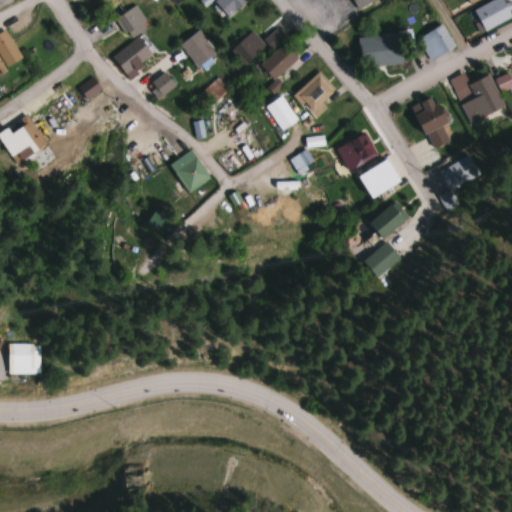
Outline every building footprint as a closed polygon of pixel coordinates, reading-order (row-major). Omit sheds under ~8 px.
[(247,0),(213,0),(225,16),(247,0)] [(373,0),(350,0),(355,9),(373,0)] [(510,16),(500,0),(490,0),(469,11),(481,32),(510,16)] [(114,18),(127,38),(148,24),(134,4),(114,18)] [(456,45),(443,22),(416,38),(430,60),(456,45)] [(0,67),(4,65),(5,66),(19,58),(4,29),(0,30),(0,67)] [(197,67),(215,52),(197,29),(178,44),(197,67)] [(263,39),(271,49),(283,39),(274,29),(263,39)] [(264,45),(251,30),(229,50),(242,65),(264,45)] [(400,62),(397,33),(357,38),(360,66),(400,62)] [(139,61),(149,54),(137,37),(110,56),(126,79),(144,67),(139,61)] [(296,56),(280,42),(257,68),(272,82),(296,56)] [(158,98),(174,84),(163,71),(147,85),(158,98)] [(292,94),(309,113),(334,90),(317,71),(292,94)] [(448,78),(468,122),(502,107),(488,74),(468,83),(463,71),(448,78)] [(86,99),(100,88),(91,76),(77,86),(86,99)] [(226,87),(213,77),(196,100),(208,109),(226,87)] [(277,132),(295,122),(281,95),(263,105),(277,132)] [(408,106),(422,134),(425,132),(432,147),(447,140),(440,124),(444,122),(432,95),(408,106)] [(43,144),(24,113),(0,127),(0,142),(13,163),(43,144)] [(334,146),(344,169),(374,155),(363,132),(334,146)] [(208,178),(190,149),(167,163),(185,192),(208,178)] [(287,158),(295,173),(312,164),(304,149),(287,158)] [(477,177),(468,155),(438,169),(448,191),(438,196),(444,210),(456,204),(449,189),(477,177)] [(355,176),(370,198),(398,180),(384,157),(355,176)] [(367,221),(379,238),(402,221),(389,204),(367,221)] [(168,222),(153,210),(144,222),(158,234),(168,222)] [(372,277),(397,259),(385,242),(360,260),(372,277)] [(38,374),(38,343),(6,343),(6,374),(38,374)]
